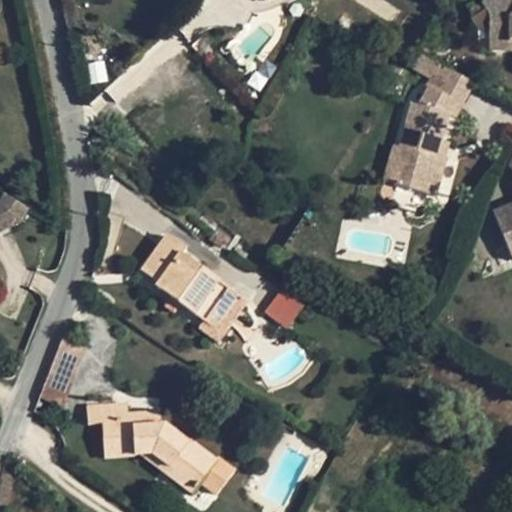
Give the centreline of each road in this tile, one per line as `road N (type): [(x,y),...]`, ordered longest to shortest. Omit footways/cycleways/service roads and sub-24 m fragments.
road 1 (residential): [(47,0),(81,186),(76,254),(0,456)]
road 2 (unknown): [(19,405),(48,455),(120,511)]
